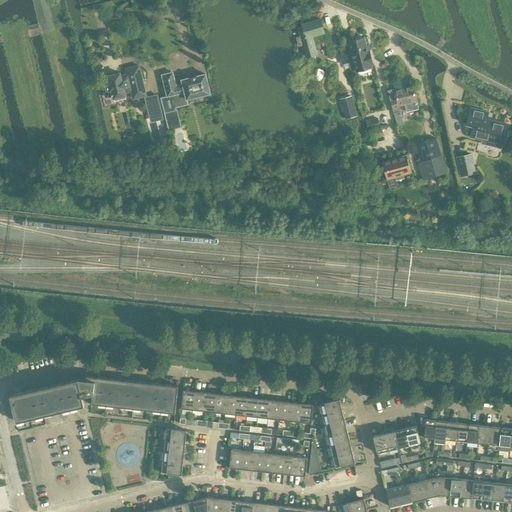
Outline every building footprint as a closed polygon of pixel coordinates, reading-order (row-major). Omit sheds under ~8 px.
[(298,46),(303,45),(307,57),(317,54),(312,36),(324,33),(320,19),(302,25),(302,26),(298,28),(300,37),(296,38),(298,46)] [(360,37),(355,38),(355,40),(348,42),(357,72),(372,67),(371,65),(373,64),(367,43),(366,44),(364,38),(362,38),(360,37)] [(347,53),(341,55),(344,65),(349,63),(347,53)] [(109,79),(102,80),(106,97),(111,96),(113,95),(114,99),(125,96),(125,93),(131,91),(133,99),(146,95),(139,66),(126,69),(127,74),(121,76),(120,73),(108,76),(109,79)] [(173,72),(162,75),(167,96),(172,95),(175,107),(188,104),(187,99),(195,97),(202,96),(202,95),(210,93),(206,74),(197,76),(190,78),(182,80),(183,84),(176,86),(175,82),(174,78),(173,72)] [(407,112),(419,109),(417,101),(413,86),(402,88),(401,87),(394,88),(395,90),(389,91),(391,98),(394,110),(393,110),(396,121),(398,126),(404,124),(402,119),(400,108),(399,106),(405,104),(407,112)] [(157,95),(146,98),(150,114),(161,112),(157,95)] [(340,99),(346,119),(356,116),(351,96),(340,99)] [(491,121),(490,121),(486,120),(488,113),(471,109),(467,125),(473,126),(470,137),(482,139),(481,144),(502,149),(503,145),(508,125),(491,121)] [(176,110),(164,113),(169,130),(173,129),(172,125),(180,123),(176,110)] [(366,121),(368,129),(380,126),(378,118),(366,121)] [(415,145),(421,162),(441,156),(436,139),(415,145)] [(477,175),(472,154),(456,158),(460,178),(477,175)] [(406,155),(382,162),(387,179),(395,177),(396,180),(404,178),(403,174),(411,172),(406,155)] [(421,162),(419,163),(423,177),(424,177),(425,179),(446,173),(441,156),(421,162)] [(86,375),(86,379),(78,379),(10,395),(17,422),(85,405),(84,403),(175,413),(178,386),(86,375)] [(182,408),(193,410),(195,391),(184,390),(182,408)] [(193,410),(203,411),(206,392),(195,391),(193,410)] [(203,411),(214,412),(216,393),(206,392),(203,411)] [(214,412),(225,413),(227,395),(216,393),(214,412)] [(225,413),(236,414),(238,396),(227,395),(225,413)] [(236,414),(246,416),(249,397),(238,396),(236,414)] [(246,416),(257,417),(259,398),(249,397),(246,416)] [(257,417),(268,418),(270,400),(259,398),(257,417)] [(320,403),(325,425),(345,420),(340,399),(320,403)] [(268,418),(279,419),(281,401),(270,400),(268,418)] [(279,419),(289,420),(292,402),(281,401),(279,419)] [(289,420),(300,422),(302,403),(292,402),(289,420)] [(302,403),(300,422),(311,423),(313,404),(302,403)] [(423,437),(435,438),(437,420),(425,419),(423,437)] [(325,425),(330,446),(350,441),(345,420),(325,425)] [(445,444),(445,439),(447,421),(437,420),(435,438),(434,443),(445,444)] [(445,439),(456,441),(458,423),(447,421),(445,439)] [(456,441),(467,442),(469,424),(458,423),(456,441)] [(467,442),(477,443),(480,425),(469,424),(467,442)] [(477,443),(488,444),(490,426),(480,425),(477,443)] [(416,426),(405,428),(409,446),(420,443),(416,426)] [(498,450),(499,445),(501,427),(490,426),(488,444),(488,449),(498,450)] [(509,452),(509,451),(510,447),(511,429),(501,427),(499,445),(498,450),(509,452)] [(167,428),(164,448),(164,450),(184,452),(187,430),(167,428)] [(405,428),(395,431),(399,448),(409,446),(405,428)] [(395,431),(384,433),(388,451),(399,448),(395,431)] [(388,451),(384,433),(373,436),(377,454),(388,451)] [(350,441),(330,446),(336,467),(355,463),(350,441)] [(229,467),(241,469),(243,450),(231,449),(229,467)] [(164,450),(164,452),(162,472),(182,474),(184,452),(164,450)] [(241,469),(251,470),(253,451),(243,450),(241,469)] [(251,470),(262,471),(264,453),(253,451),(251,470)] [(262,471),(273,472),(275,454),(264,453),(262,471)] [(273,472),(283,474),(286,455),(275,454),(273,472)] [(283,474),(294,475),(296,456),(286,455),(283,474)] [(296,456),(294,475),(305,476),(308,458),(296,456)] [(443,459),(442,464),(445,464),(447,467),(447,470),(452,471),(453,465),(453,460),(443,459)] [(433,497),(441,495),(450,496),(452,478),(452,471),(447,470),(441,472),(438,471),(434,473),(435,477),(429,479),(433,497)] [(471,498),(482,499),(484,481),(484,477),(474,476),(473,480),(471,498)] [(450,496),(460,497),(462,479),(452,478),(450,496)] [(422,499),(433,497),(429,479),(418,482),(422,499)] [(460,497),(471,498),(473,480),(462,479),(460,497)] [(482,499),(493,500),(495,483),(484,481),(482,499)] [(412,502),(422,499),(418,482),(408,484),(412,502)] [(493,500),(503,502),(505,484),(495,483),(493,500)] [(401,504),(412,502),(408,484),(397,487),(401,504)] [(503,502),(511,502),(511,484),(505,484),(503,502)] [(390,507),(401,504),(397,487),(386,489),(390,507)] [(208,511),(207,497),(193,500),(196,511),(208,511)] [(219,511),(221,499),(207,497),(208,511),(219,511)] [(230,511),(232,500),(221,499),(219,511),(230,511)] [(346,503),(348,511),(356,511),(367,509),(364,499),(346,503)] [(196,511),(193,500),(183,503),(185,511),(196,511)] [(241,511),(243,501),(232,500),(230,511),(241,511)] [(252,511),(254,502),(243,501),(241,511),(252,511)] [(263,511),(264,503),(254,502),(252,511),(263,511)] [(185,511),(183,503),(172,505),(174,511),(185,511)] [(274,511),(275,505),(264,503),(263,511),(274,511)]
